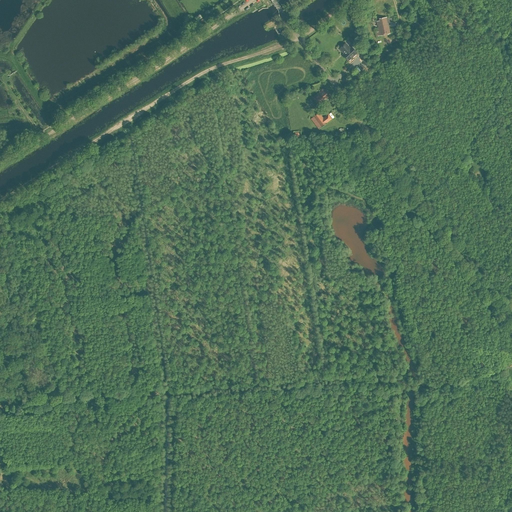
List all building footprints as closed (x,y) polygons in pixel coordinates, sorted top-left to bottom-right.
[(386,17),(379,19),(379,20),(376,21),(378,32),(376,32),(377,36),(379,36),(390,34),(388,23),(392,22),(391,18),(388,18),(387,18),(386,17)] [(363,48),(355,40),(351,43),(359,51),(363,48)] [(344,54),(342,55),(348,61),(357,53),(351,47),(350,48),(345,43),(339,49),(344,54)] [(322,91),(312,98),(318,105),(331,96),(326,89),(323,92),(322,91)] [(319,113),(314,117),(321,126),(326,123),(319,113)]
